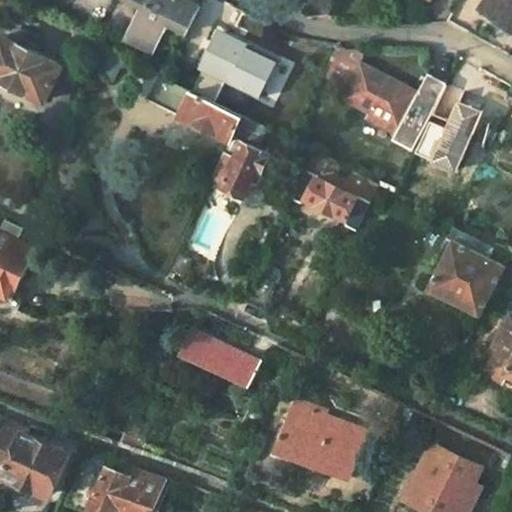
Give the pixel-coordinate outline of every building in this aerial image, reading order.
[(0,0),(0,21),(4,23),(8,16),(29,26),(36,11),(13,0),(0,0)] [(199,8),(183,0),(132,0),(146,7),(129,40),(154,53),(168,24),(186,33),(199,8)] [(511,0),(485,0),(480,9),(511,29),(511,0)] [(226,80),(259,96),(266,82),(276,61),(219,32),(202,67),(204,69),(193,90),(215,101),(226,80)] [(61,65),(3,36),(0,41),(0,77),(44,100),(61,65)] [(436,102),(445,83),(426,73),(414,97),(382,80),(384,75),(360,62),(341,97),(369,112),(366,117),(395,132),(392,137),(412,147),(436,102)] [(148,68),(138,85),(146,89),(143,95),(150,97),(149,100),(233,142),(246,117),(215,101),(193,90),(148,68)] [(275,87),(266,82),(259,96),(256,101),(265,105),(275,87)] [(231,106),(245,114),(250,105),(236,97),(231,106)] [(256,101),(248,118),(267,128),(294,141),(303,124),(265,105),(256,101)] [(213,177),(222,181),(219,186),(245,200),(260,170),(263,172),(271,156),(244,144),(248,137),(260,143),(267,128),(248,118),(246,117),(233,142),(231,146),(236,149),(233,154),(226,151),(213,177)] [(468,130),(446,118),(439,131),(461,143),(468,130)] [(357,229),(380,184),(353,171),(343,190),(320,178),(329,159),(315,152),(293,198),(301,202),(304,197),(346,218),(344,223),(357,229)] [(14,297),(35,249),(18,240),(24,228),(5,220),(0,230),(0,301),(1,301),(4,301),(6,300),(8,298),(10,296),(11,295),(14,297)] [(482,312),(504,266),(490,259),(498,243),(456,222),(441,254),(446,257),(431,287),(482,312)] [(193,258),(181,252),(173,269),(185,274),(193,258)] [(247,300),(265,308),(274,288),(256,280),(247,300)] [(511,332),(504,328),(482,369),(504,381),(508,373),(511,374),(511,332)] [(261,361),(194,330),(184,354),(251,385),(261,361)] [(319,408),(299,401),(280,449),(352,476),(369,434),(317,414),(319,408)] [(0,481),(35,497),(40,487),(55,494),(72,452),(26,432),(17,454),(10,451),(2,447),(19,430),(0,423),(0,481)] [(481,464),(438,444),(412,498),(440,511),(465,511),(479,485),(473,481),(481,464)] [(138,468),(134,477),(109,468),(93,508),(102,511),(153,511),(158,501),(167,479),(138,468)] [(173,511),(175,508),(158,501),(153,511),(173,511)]
